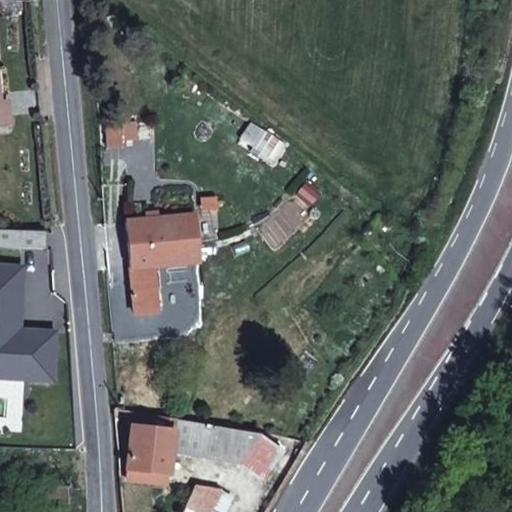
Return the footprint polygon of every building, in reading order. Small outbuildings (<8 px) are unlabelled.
[(0,123),(10,123),(7,98),(0,98),(0,123)] [(125,221),(132,315),(160,313),(156,268),(201,263),(194,214),(125,221)] [(0,246),(41,250),(42,233),(0,230),(0,246)] [(25,265),(0,263),(0,377),(54,380),(56,329),(22,328),(25,265)] [(115,409),(114,415),(127,417),(128,411),(119,410),(115,409)] [(130,426),(126,467),(168,474),(170,452),(239,463),(257,434),(253,433),(130,412),(129,425),(130,426)] [(257,434),(239,463),(263,480),(277,450),(257,434)] [(126,467),(124,477),(166,484),(168,474),(126,467)] [(0,511),(58,511),(58,498),(40,497),(36,489),(31,482),(23,475),(12,470),(2,468),(0,468),(0,511)] [(193,486),(181,511),(226,511),(234,498),(222,492),(193,486)]
